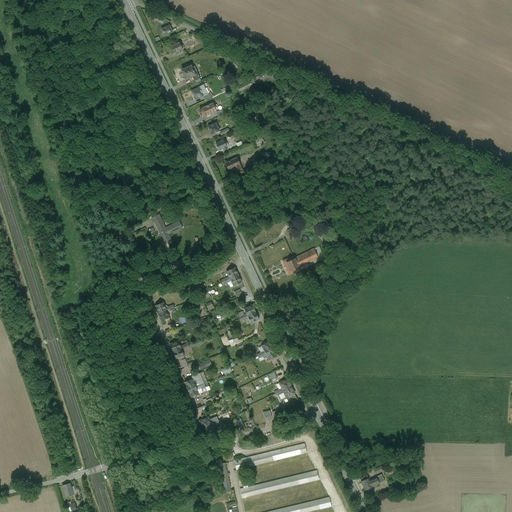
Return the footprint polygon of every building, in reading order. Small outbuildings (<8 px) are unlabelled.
[(156,16),(154,20),(163,24),(165,20),(156,16)] [(161,29),(165,37),(175,33),(171,25),(161,29)] [(179,42),(170,46),(173,53),(182,49),(179,42)] [(191,65),(181,70),(183,73),(182,73),(185,80),(191,77),(195,75),(191,65)] [(241,91),(252,85),(250,82),(239,88),(241,91)] [(203,85),(191,91),(195,100),(207,94),(203,85)] [(201,112),(203,117),(208,114),(212,113),(209,107),(211,107),(210,104),(200,109),(199,110),(199,111),(199,112),(200,112),(201,112)] [(216,123),(208,127),(208,128),(208,130),(209,130),(211,134),(219,131),(216,123)] [(226,127),(219,131),(222,136),(229,132),(226,127)] [(261,136),(253,140),(256,147),(264,143),(261,136)] [(223,140),(215,143),(216,144),(216,145),(215,145),(215,146),(216,146),(217,147),(219,150),(223,149),(223,150),(227,148),(223,140)] [(233,159),(225,163),(228,170),(233,168),(236,174),(242,172),(239,165),(236,166),(235,164),(238,162),(236,158),(233,160),(233,159)] [(166,231),(160,219),(153,222),(163,243),(170,240),(168,237),(186,230),(183,224),(166,231)] [(313,249),(294,258),(298,267),(298,268),(299,267),(317,259),(313,249)] [(298,267),(294,258),(293,256),(283,261),(289,275),(299,270),(298,268),(298,267)] [(342,256),(334,260),(338,267),(345,262),(342,256)] [(182,258),(176,261),(180,271),(187,268),(182,258)] [(234,267),(226,271),(229,277),(230,279),(238,275),(234,267)] [(238,275),(230,279),(230,280),(233,286),(241,282),(238,275)] [(163,302),(155,305),(158,313),(166,310),(165,308),(163,302)] [(252,305),(244,308),(246,314),(247,316),(255,312),(252,305)] [(166,310),(158,313),(160,320),(169,317),(167,311),(166,310)] [(255,312),(247,316),(248,318),(251,323),(252,322),(259,319),(255,312)] [(178,341),(169,344),(172,351),(181,348),(180,346),(178,341)] [(269,342),(261,346),(264,351),(265,353),(273,349),(269,342)] [(181,348),(172,351),(175,359),(184,356),(182,350),(181,348)] [(273,349),(265,353),(266,355),(268,360),(276,356),(273,349)] [(198,364),(201,370),(212,365),(209,359),(198,364)] [(222,369),(224,375),(232,372),(230,366),(222,369)] [(199,373),(191,376),(192,379),(193,379),(196,386),(203,384),(199,373)] [(192,379),(184,382),(187,390),(196,386),(193,379),(192,379)] [(287,379),(279,383),(281,388),(282,390),(290,386),(287,379)] [(196,386),(187,390),(190,397),(199,394),(196,388),(196,386)] [(290,386),(282,390),(283,392),(286,397),(294,393),(290,386)] [(208,417),(199,421),(202,428),(210,425),(210,423),(208,417)] [(210,425),(202,428),(205,436),(205,435),(213,432),(211,427),(210,425)] [(304,443),(235,460),(237,470),(306,453),(304,443)] [(232,491),(226,462),(218,464),(224,492),(232,491)] [(385,464),(373,469),(375,473),(386,468),(385,464)] [(242,498),(319,479),(316,470),(240,488),(242,498)] [(384,481),(381,474),(377,476),(375,477),(379,484),(384,481)] [(375,477),(369,479),(368,477),(368,478),(360,481),(364,490),(367,489),(368,491),(371,489),(370,488),(379,484),(375,477)] [(70,483),(62,486),(65,496),(73,494),(70,483)] [(305,511),(331,506),(328,497),(265,511),(305,511)]
